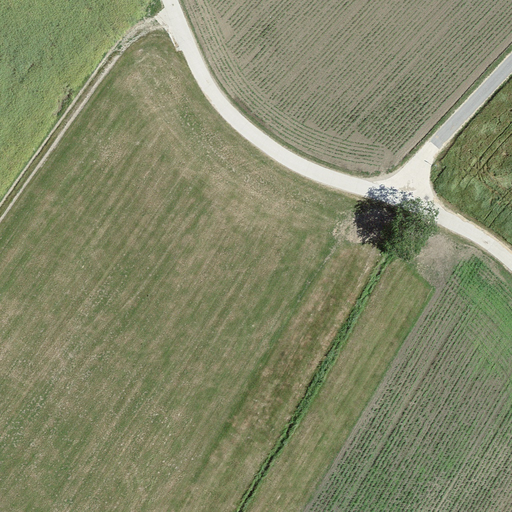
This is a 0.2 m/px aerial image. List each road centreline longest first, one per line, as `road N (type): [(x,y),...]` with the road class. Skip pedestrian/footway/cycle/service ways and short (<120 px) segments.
road 1 (track): [(168,0),(202,80),(247,133),(319,175),(392,196)]
road 2 (track): [(511,67),(392,196),(511,261)]
road 3 (track): [(0,220),(117,52),(176,19)]
